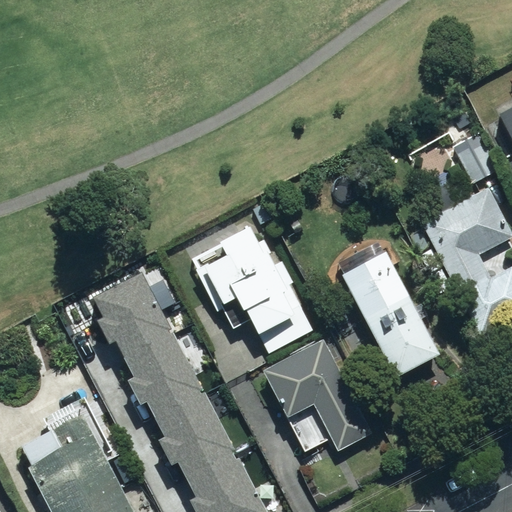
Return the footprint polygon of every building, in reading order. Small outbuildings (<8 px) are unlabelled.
[(511,117),(501,122),(511,146),(511,117)] [(480,136),(458,147),(475,182),(497,171),(480,136)] [(511,239),(511,231),(490,189),(423,224),(480,332),(511,314),(511,271),(496,280),(483,255),(511,239)] [(263,223),(198,256),(238,332),(257,322),(274,354),(319,330),(263,223)] [(395,257),(348,279),(399,382),(445,359),(395,257)] [(93,296),(203,511),(264,511),(141,271),(93,296)] [(328,342),(269,372),(308,450),(332,438),(340,453),(375,436),(328,342)] [(134,511),(94,429),(31,459),(57,511),(134,511)]
